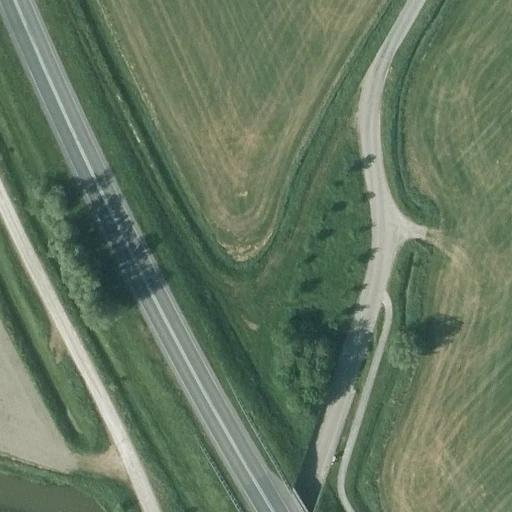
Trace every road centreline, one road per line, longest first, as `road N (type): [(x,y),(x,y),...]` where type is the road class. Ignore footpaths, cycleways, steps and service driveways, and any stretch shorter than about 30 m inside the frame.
road 1 (trunk): [(273,511),(143,277),(16,0)]
road 2 (tertiary): [(298,511),(381,266),(385,225),(371,110),(382,63),(412,0)]
road 3 (track): [(154,511),(0,193)]
